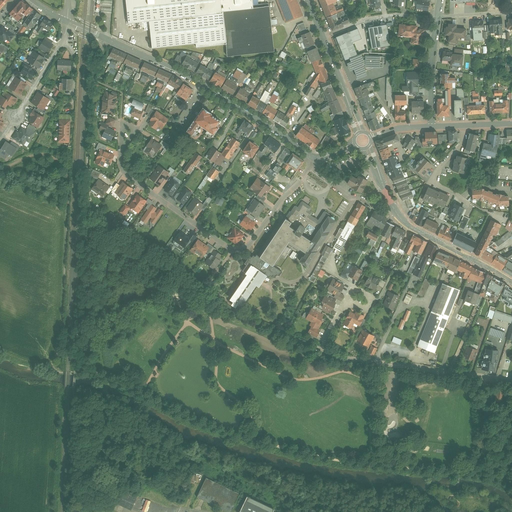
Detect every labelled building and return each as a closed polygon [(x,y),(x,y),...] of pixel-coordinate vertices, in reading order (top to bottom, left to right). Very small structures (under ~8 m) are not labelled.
[(0,10),(8,0),(1,0),(0,2),(0,10)] [(26,3),(22,0),(17,6),(24,12),(27,15),(29,13),(31,14),(33,10),(34,10),(26,3)] [(253,5),(224,8),(222,8),(221,0),(126,0),(129,23),(150,21),(152,48),(196,43),(197,47),(227,44),(227,52),(228,56),(232,56),(232,55),(270,52),(273,52),(274,50),(274,47),(271,25),(271,18),(270,11),(269,6),(269,3),(253,5)] [(303,15),(297,0),(276,0),(286,22),(303,15)] [(421,0),(420,0),(417,0),(416,8),(428,10),(429,2),(421,0)] [(333,3),(322,7),(326,17),(336,13),(334,8),(333,3)] [(17,6),(10,13),(12,15),(9,18),(15,22),(17,19),(19,21),(24,15),(22,14),(24,12),(17,6)] [(41,15),(33,10),(31,14),(29,17),(30,17),(29,18),(28,18),(25,22),(32,27),(41,15)] [(334,14),(327,17),(329,24),(337,21),(334,14)] [(337,21),(329,24),(332,29),(333,30),(344,25),(343,24),(350,21),(346,17),(337,21)] [(54,23),(45,18),(40,25),(41,25),(43,27),(49,31),(54,23)] [(502,19),(490,20),(490,25),(491,32),(496,31),(496,35),(503,35),(502,28),(502,19)] [(476,21),(472,21),(473,30),(474,30),(474,32),(473,32),(474,41),(479,40),(478,30),(484,29),(483,21),(480,21),(479,20),(476,21)] [(304,22),(298,25),(300,31),(307,29),(304,22)] [(458,29),(458,30),(456,29),(456,25),(449,24),(449,27),(447,27),(446,34),(446,35),(446,34),(450,35),(449,37),(448,38),(447,40),(448,41),(449,41),(449,42),(449,44),(457,45),(457,43),(458,42),(457,42),(458,37),(465,38),(465,37),(465,35),(466,30),(466,29),(459,28),(459,29),(458,29)] [(368,28),(372,49),(390,46),(387,25),(368,28)] [(425,30),(415,29),(415,27),(415,26),(414,26),(407,25),(407,26),(407,27),(402,26),(401,31),(400,31),(399,35),(400,36),(401,36),(401,37),(403,37),(403,36),(412,37),(412,43),(421,44),(421,38),(424,38),(425,30)] [(23,26),(17,33),(18,34),(21,36),(26,28),(23,26)] [(9,31),(3,27),(0,31),(0,37),(5,41),(8,37),(11,39),(14,35),(9,31)] [(351,59),(357,56),(352,43),(361,39),(358,29),(336,38),(345,61),(351,59)] [(310,32),(302,35),(307,48),(315,44),(310,32)] [(53,45),(45,40),(40,48),(48,53),(53,45)] [(10,49),(2,43),(0,45),(0,46),(4,49),(3,51),(6,53),(10,49)] [(120,51),(113,48),(110,55),(113,57),(112,59),(113,59),(116,60),(120,51)] [(316,48),(308,51),(312,62),(321,58),(316,48)] [(454,54),(452,54),(453,52),(450,52),(450,50),(445,50),(445,51),(443,51),(443,56),(442,57),(442,58),(442,59),(442,60),(451,61),(451,65),(462,66),(463,55),(454,54)] [(38,53),(34,51),(31,56),(42,63),(44,60),(43,60),(45,58),(44,58),(38,53)] [(127,54),(120,51),(116,60),(118,61),(118,62),(119,62),(120,60),(123,61),(127,54)] [(357,56),(351,59),(352,62),(348,63),(350,68),(352,69),(353,69),(355,69),(358,78),(366,75),(365,71),(376,67),(383,67),(384,57),(369,56),(369,53),(364,53),(357,56)] [(185,59),(178,55),(175,60),(186,67),(188,68),(195,55),(192,54),(191,56),(190,59),(187,57),(185,59)] [(135,58),(128,55),(124,62),(127,63),(126,66),(127,66),(128,66),(130,67),(131,65),(135,58)] [(195,55),(188,68),(191,69),(194,71),(199,64),(196,62),(198,57),(195,55)] [(42,63),(31,56),(28,61),(32,63),(38,67),(39,67),(40,65),(42,63)] [(142,61),(135,58),(130,67),(133,68),(134,69),(135,67),(138,68),(142,61)] [(321,58),(312,62),(313,63),(316,72),(325,69),(321,58)] [(420,60),(414,59),(413,64),(414,64),(414,67),(421,68),(422,61),(420,61),(420,60)] [(72,61),(58,60),(58,70),(71,70),(72,61)] [(203,61),(196,73),(200,75),(202,76),(210,64),(206,62),(206,63),(203,61)] [(151,65),(145,62),(141,69),(148,72),(151,65)] [(210,64),(202,76),(205,78),(209,80),(213,72),(211,71),(213,68),(212,67),(213,65),(210,64)] [(158,68),(151,65),(148,72),(147,74),(150,76),(152,74),(155,75),(158,68)] [(31,70),(25,67),(22,71),(26,74),(25,74),(25,76),(28,77),(29,77),(32,79),(36,73),(31,70)] [(166,72),(159,69),(156,76),(162,79),(166,72)] [(330,80),(325,69),(316,72),(319,78),(321,83),(330,80)] [(173,75),(166,72),(162,79),(169,82),(173,75)] [(312,80),(310,82),(311,83),(309,86),(313,88),(319,78),(316,72),(313,77),(312,80)] [(421,82),(420,72),(411,73),(411,76),(409,76),(409,81),(408,81),(408,82),(409,82),(409,84),(410,84),(410,86),(402,86),(402,91),(410,91),(410,89),(418,89),(418,85),(417,85),(417,82),(421,82)] [(219,75),(216,73),(211,81),(220,87),(225,79),(219,75)] [(450,73),(441,74),(441,77),(440,77),(440,78),(441,80),(441,83),(445,83),(445,89),(451,89),(452,89),(452,86),(452,85),(452,83),(452,82),(450,82),(450,78),(450,73)] [(183,81),(173,75),(169,82),(168,83),(178,89),(183,81)] [(20,80),(16,77),(13,82),(24,89),(27,84),(20,80)] [(72,79),(63,79),(63,83),(63,89),(71,90),(72,79)] [(227,80),(222,88),(225,90),(228,91),(234,81),(231,80),(230,79),(229,81),(227,80)] [(330,80),(321,83),(324,90),(332,87),(330,80)] [(234,81),(228,91),(230,93),(233,95),(238,87),(236,86),(238,84),(236,83),(234,81)] [(363,85),(355,88),(359,99),(368,94),(368,95),(369,94),(367,88),(375,86),(374,81),(363,85)] [(24,89),(13,82),(10,87),(14,90),(21,94),(24,89)] [(183,84),(175,97),(183,102),(185,99),(187,100),(194,90),(188,87),(183,84)] [(260,84),(255,92),(259,94),(264,86),(260,84)] [(50,89),(45,86),(42,91),(47,94),(50,89)] [(313,88),(309,86),(305,94),(309,97),(314,89),(313,88)] [(332,87),(324,90),(325,92),(322,93),(324,98),(327,97),(328,102),(337,98),(332,87)] [(242,89),(241,88),(236,96),(239,98),(241,100),(247,90),(245,89),(243,88),(242,89)] [(319,89),(314,95),(318,98),(323,92),(319,89)] [(247,90),(241,100),(244,101),(247,103),(252,95),(250,94),(251,93),(250,92),(247,90)] [(11,95),(6,92),(3,97),(12,103),(14,104),(17,99),(11,95)] [(45,97),(39,92),(35,97),(46,104),(49,99),(50,99),(45,97)] [(117,96),(106,92),(103,99),(103,109),(104,111),(105,112),(108,112),(108,113),(113,114),(114,110),(113,110),(114,101),(117,96)] [(278,96),(273,94),(272,96),(269,101),(274,104),(278,96)] [(368,94),(359,99),(360,99),(361,102),(360,102),(361,104),(362,104),(363,107),(362,107),(363,108),(372,104),(369,98),(368,95),(368,94)] [(406,95),(395,95),(395,104),(400,104),(400,105),(407,105),(406,95)] [(12,103),(3,97),(2,96),(0,98),(0,103),(1,104),(6,107),(8,104),(11,105),(12,103)] [(260,100),(253,96),(248,104),(256,109),(260,100)] [(46,104),(35,97),(32,102),(39,107),(43,109),(46,104)] [(344,115),(337,99),(330,102),(331,106),(334,114),(331,115),(332,120),(344,115)] [(417,99),(418,101),(412,101),(412,111),(412,113),(419,113),(419,112),(423,111),(423,112),(424,112),(423,99),(417,99)] [(144,104),(134,100),(132,104),(136,105),(135,107),(142,110),(144,104)] [(267,104),(260,100),(256,109),(262,112),(267,104)] [(457,100),(454,100),(455,116),(462,116),(461,100),(457,100)] [(508,100),(504,100),(504,103),(499,103),(499,113),(502,112),(502,113),(505,113),(505,112),(508,112),(508,100)] [(499,103),(494,104),(494,101),(490,101),(490,113),(493,113),(493,114),(496,114),(496,113),(499,113),(499,103)] [(330,102),(326,103),(320,107),(322,112),(330,107),(331,106),(330,102)] [(446,102),(438,102),(438,114),(438,115),(439,115),(439,116),(444,115),(445,116),(447,116),(448,115),(449,115),(449,106),(446,106),(446,102)] [(149,103),(146,111),(149,113),(151,109),(154,106),(149,103)] [(278,111),(268,104),(263,113),(273,119),(278,111)] [(372,104),(363,108),(365,112),(364,112),(365,113),(366,115),(365,115),(366,115),(367,117),(367,118),(368,121),(368,122),(376,114),(375,111),(372,104)] [(476,105),(467,106),(468,114),(477,114),(476,105)] [(485,105),(476,105),(477,114),(485,113),(485,105)] [(376,114),(368,122),(371,130),(374,130),(384,126),(381,119),(380,118),(382,116),(383,117),(385,115),(387,113),(383,106),(381,108),(376,114)] [(135,107),(134,109),(132,112),(133,112),(132,114),(140,118),(143,110),(142,110),(135,107)] [(203,107),(185,134),(190,138),(192,134),(196,136),(199,132),(200,133),(201,131),(200,130),(203,126),(208,130),(206,133),(212,137),(219,127),(217,126),(221,121),(212,115),(212,114),(203,107)] [(149,113),(147,115),(152,119),(156,112),(151,109),(149,113)] [(38,114),(33,111),(31,115),(32,116),(29,121),(38,127),(41,122),(42,122),(43,120),(43,119),(44,117),(38,114)] [(168,119),(157,111),(156,112),(152,119),(153,120),(150,124),(154,127),(157,124),(162,128),(168,119)] [(395,111),(396,119),(399,119),(399,120),(402,120),(402,119),(406,119),(405,111),(400,111),(395,111)] [(290,119),(279,112),(274,120),(285,127),(290,119)] [(71,115),(60,115),(60,120),(60,126),(60,134),(60,142),(69,142),(70,138),(69,138),(70,138),(69,138),(70,123),(70,120),(71,121),(71,115)] [(344,116),(334,120),(340,135),(350,131),(344,116)] [(116,120),(109,117),(106,123),(113,126),(116,120)] [(254,126),(245,120),(239,129),(242,131),(246,133),(248,135),(254,126)] [(37,128),(30,124),(28,127),(35,132),(37,128)] [(315,131),(308,126),(306,130),(312,135),(315,131)] [(22,128),(19,133),(18,133),(17,132),(13,138),(24,144),(28,138),(30,140),(35,132),(28,127),(26,130),(22,128)] [(105,131),(103,136),(112,140),(115,131),(108,128),(107,127),(106,127),(105,131)] [(306,130),(302,127),(296,136),(307,144),(312,148),(312,147),(314,149),(320,140),(312,135),(306,130)] [(437,132),(425,132),(425,138),(422,139),(422,138),(423,144),(437,143),(437,132)] [(478,136),(470,134),(467,143),(468,143),(466,149),(466,150),(471,151),(475,152),(478,140),(479,136),(478,136)] [(482,151),(479,161),(485,162),(487,153),(496,155),(498,147),(498,144),(499,138),(499,136),(491,134),(488,145),(484,143),(482,151)] [(281,144),(270,136),(265,144),(276,152),(281,144)] [(391,136),(376,142),(379,150),(388,147),(387,144),(394,142),(391,136)] [(409,136),(403,145),(410,150),(414,143),(415,140),(409,136)] [(233,138),(222,154),(226,156),(229,159),(231,156),(231,157),(233,154),(233,153),(236,148),(237,148),(239,146),(238,145),(240,143),(233,138)] [(160,144),(152,139),(149,142),(148,143),(147,144),(147,146),(149,147),(149,149),(147,152),(152,156),(155,151),(157,152),(161,146),(162,146),(160,144)] [(170,145),(162,140),(160,144),(162,146),(161,146),(167,150),(170,145)] [(253,143),(250,141),(243,151),(252,157),(259,147),(255,145),(256,144),(255,143),(253,143)] [(10,144),(6,142),(0,151),(0,154),(5,158),(8,152),(13,155),(17,149),(17,148),(10,144)] [(107,146),(99,142),(96,149),(101,151),(101,149),(105,151),(107,146)] [(263,145),(257,154),(261,157),(264,153),(268,148),(263,145)] [(221,153),(213,147),(207,156),(215,162),(216,162),(218,164),(220,165),(226,156),(222,154),(221,153)] [(379,150),(383,159),(392,156),(389,147),(388,147),(379,150)] [(286,148),(279,158),(285,163),(287,160),(286,159),(286,158),(288,159),(289,157),(290,157),(293,152),(286,148)] [(105,151),(101,149),(101,151),(97,158),(98,158),(96,162),(102,165),(104,161),(110,164),(114,155),(105,151)] [(196,152),(190,162),(194,165),(196,166),(203,157),(196,152)] [(304,161),(293,153),(286,163),(290,166),(297,171),(304,161)] [(392,156),(383,159),(385,162),(386,165),(386,167),(388,168),(388,169),(387,170),(388,172),(389,175),(390,178),(392,177),(402,174),(399,166),(401,166),(400,163),(398,164),(395,155),(392,156)] [(460,156),(457,156),(456,159),(455,159),(453,164),(454,164),(453,171),(463,173),(464,170),(466,170),(467,166),(466,165),(468,159),(469,159),(469,158),(466,158),(460,156)] [(423,157),(418,162),(415,160),(411,164),(410,165),(415,169),(423,176),(428,170),(432,165),(423,157)] [(194,165),(190,162),(184,170),(189,173),(194,165)] [(216,162),(204,179),(206,181),(209,176),(214,180),(220,171),(215,168),(218,164),(216,162)] [(286,163),(280,171),(284,174),(290,166),(286,163)] [(415,169),(410,165),(411,164),(409,163),(407,165),(413,171),(415,169)] [(277,164),(273,170),(271,169),(265,177),(270,181),(272,179),(273,180),(275,177),(282,168),(277,164)] [(168,172),(159,166),(153,174),(155,175),(154,177),(154,178),(156,180),(155,181),(160,184),(168,172)] [(101,173),(94,169),(91,176),(98,179),(101,173)] [(402,174),(392,177),(395,183),(405,179),(403,173),(402,174)] [(368,180),(359,175),(357,179),(351,176),(347,183),(353,187),(352,188),(361,193),(368,180)] [(264,183),(258,178),(255,182),(256,183),(254,186),(255,187),(255,188),(254,190),(259,194),(262,196),(265,192),(266,193),(270,187),(264,183)] [(405,179),(395,183),(398,189),(408,185),(406,179),(405,179)] [(109,187),(99,180),(93,188),(99,191),(98,192),(103,196),(109,187)] [(172,180),(169,184),(167,187),(167,188),(165,190),(172,195),(176,189),(180,184),(176,181),(175,182),(172,180)] [(203,180),(198,188),(200,189),(203,186),(204,187),(206,182),(203,180)] [(117,183),(112,189),(117,192),(121,186),(117,183)] [(132,189),(124,183),(122,186),(121,186),(117,192),(121,195),(120,196),(121,198),(121,199),(122,199),(124,199),(125,198),(125,199),(132,189)] [(408,185),(398,189),(400,195),(401,195),(410,191),(408,185)] [(181,193),(177,198),(177,199),(184,203),(186,201),(188,198),(188,197),(191,194),(188,192),(189,190),(185,187),(181,193)] [(439,193),(428,188),(426,192),(427,193),(424,199),(430,202),(430,201),(434,203),(433,204),(434,204),(435,202),(439,193)] [(496,194),(492,193),(493,192),(488,190),(488,191),(484,190),(484,189),(481,188),(481,189),(476,189),(476,188),(472,189),(473,199),(476,198),(476,199),(479,199),(479,200),(482,200),(485,201),(485,200),(489,201),(488,202),(493,204),(493,203),(497,205),(497,206),(500,206),(500,205),(505,205),(505,206),(509,205),(508,196),(505,196),(505,195),(502,195),(502,194),(499,194),(496,193),(496,194)] [(410,191),(401,195),(403,201),(414,197),(411,191),(410,191)] [(449,196),(440,192),(439,192),(439,193),(435,202),(445,206),(449,196)] [(138,195),(136,197),(133,201),(130,206),(134,209),(135,207),(140,211),(141,209),(142,209),(143,207),(143,206),(147,201),(138,195)] [(224,199),(218,196),(215,203),(222,206),(224,199)] [(259,202),(254,198),(251,203),(262,211),(265,206),(259,202)] [(199,203),(194,200),(188,208),(197,215),(201,208),(204,205),(203,204),(200,202),(199,203)] [(206,201),(203,204),(204,205),(201,208),(204,210),(209,203),(206,201)] [(302,202),(298,207),(296,206),(295,206),(291,212),(290,211),(286,218),(285,217),(260,255),(265,258),(264,259),(274,266),(284,251),(288,254),(292,248),(291,248),(292,248),(288,246),(289,244),(292,247),(304,254),(304,255),(303,255),(300,260),(307,265),(317,251),(315,250),(319,244),(320,245),(336,221),(334,220),(335,219),(335,218),(334,218),(334,217),(326,211),(325,211),(324,211),(324,212),(318,221),(317,221),(317,220),(317,219),(316,219),(315,218),(314,218),(313,218),(313,217),(313,216),(311,215),(312,213),(312,212),(310,210),(311,209),(311,208),(311,207),(303,202),(303,201),(302,202)] [(262,211),(251,203),(247,208),(252,211),(258,216),(262,211)] [(366,207),(358,203),(351,215),(359,219),(366,207)] [(126,204),(120,211),(125,214),(130,207),(126,204)] [(157,213),(155,211),(157,208),(152,204),(150,208),(148,209),(141,219),(146,223),(151,217),(153,218),(151,221),(151,222),(151,223),(151,225),(151,226),(151,227),(152,227),(163,211),(160,208),(157,213)] [(464,208),(455,204),(450,216),(458,220),(464,208)] [(429,212),(423,210),(416,223),(422,226),(428,214),(429,212)] [(388,220),(374,212),(369,221),(374,224),(382,229),(387,222),(388,220)] [(250,214),(249,213),(246,217),(253,221),(255,218),(250,214)] [(359,219),(351,215),(348,221),(350,222),(345,231),(343,229),(342,232),(338,238),(333,249),(338,251),(346,237),(348,238),(359,219)] [(464,216),(458,227),(464,230),(470,219),(464,216)] [(246,217),(245,217),(244,217),(243,220),(243,221),(244,222),(242,225),(250,230),(255,223),(253,221),(246,217)] [(439,224),(427,219),(423,227),(435,232),(439,224)] [(491,220),(475,254),(481,257),(481,256),(485,250),(488,245),(493,234),(496,236),(501,224),(491,220)] [(394,226),(387,222),(380,234),(388,238),(394,226)] [(406,231),(396,226),(392,235),(398,237),(402,239),(406,231)] [(450,228),(445,226),(445,228),(442,227),(438,236),(451,242),(457,230),(453,228),(451,231),(449,230),(450,228)] [(235,228),(231,233),(232,235),(230,237),(231,239),(237,244),(243,235),(239,232),(235,228)] [(379,235),(369,230),(366,236),(371,239),(376,241),(379,235)] [(510,231),(502,237),(505,242),(511,236),(511,230),(510,231)] [(197,235),(193,231),(188,237),(190,238),(190,239),(193,241),(197,235)] [(188,237),(181,232),(175,240),(181,244),(184,246),(190,239),(190,238),(188,237)] [(413,235),(407,232),(404,238),(404,239),(408,241),(410,241),(413,235)] [(476,242),(457,233),(452,242),(462,247),(466,249),(472,252),(476,242)] [(398,237),(392,250),(396,252),(402,239),(398,237)] [(428,242),(420,238),(414,250),(419,253),(417,257),(420,258),(422,254),(428,242)] [(371,239),(367,247),(367,246),(365,249),(370,252),(376,241),(371,239)] [(207,246),(198,240),(191,250),(195,253),(196,250),(203,255),(202,256),(203,257),(206,251),(209,247),(207,246)] [(403,256),(406,257),(409,252),(409,253),(411,249),(413,245),(412,244),(412,243),(410,241),(405,250),(403,256)] [(383,249),(380,254),(382,255),(388,245),(385,243),(383,247),(383,249)] [(439,247),(430,243),(425,255),(424,255),(425,255),(424,257),(419,267),(424,269),(428,259),(429,257),(432,258),(434,259),(438,250),(439,247)] [(328,258),(333,249),(327,245),(321,255),(328,258)] [(489,247),(485,250),(481,256),(491,263),(497,254),(498,253),(489,247)] [(212,254),(206,263),(215,269),(221,260),(219,259),(222,255),(216,251),(215,250),(212,254)] [(450,256),(438,250),(434,259),(435,259),(433,262),(446,267),(450,256)] [(265,258),(260,255),(259,256),(257,254),(255,256),(253,255),(252,257),(250,255),(245,263),(247,264),(243,270),(247,273),(252,266),(253,267),(254,267),(263,273),(259,279),(262,281),(266,275),(269,278),(271,276),(273,277),(274,275),(276,276),(278,274),(280,276),(283,272),(274,266),(264,259),(265,258)] [(497,254),(491,263),(502,269),(507,261),(507,260),(504,258),(497,254)] [(415,256),(411,266),(415,268),(416,267),(420,258),(417,257),(415,256)] [(454,257),(447,272),(454,275),(457,269),(460,260),(454,257)] [(511,260),(510,259),(508,261),(503,270),(511,275),(511,260)] [(320,260),(315,270),(320,272),(325,262),(320,260)] [(364,260),(360,269),(365,272),(370,263),(364,260)] [(473,266),(460,260),(457,269),(464,273),(462,277),(467,279),(473,266)] [(263,273),(254,267),(253,267),(252,266),(247,273),(249,274),(231,299),(235,301),(233,304),(236,306),(238,303),(241,306),(257,283),(257,284),(259,286),(262,281),(259,279),(263,273)] [(361,270),(354,266),(352,269),(351,269),(350,271),(350,273),(352,274),(351,276),(357,280),(360,275),(359,275),(361,270)] [(419,268),(416,267),(415,268),(413,273),(420,277),(424,269),(419,267),(419,268)] [(487,273),(473,267),(469,277),(468,277),(467,281),(470,282),(472,279),(478,281),(482,283),(484,283),(487,273)] [(350,271),(345,269),(341,275),(347,279),(349,276),(348,275),(350,271)] [(493,276),(487,273),(484,283),(482,288),(477,301),(480,302),(482,296),(484,297),(487,290),(490,282),(493,276)] [(375,277),(370,274),(365,284),(375,290),(378,285),(380,282),(379,281),(374,278),(375,277)] [(505,284),(501,282),(500,282),(497,281),(497,280),(497,279),(495,278),(494,278),(493,277),(493,276),(490,282),(487,290),(490,292),(491,291),(493,292),(490,297),(490,298),(494,301),(496,301),(500,293),(500,292),(501,291),(505,286),(505,284)] [(344,285),(333,279),(331,282),(329,283),(327,285),(328,287),(329,288),(330,291),(336,294),(339,296),(340,293),(344,285)] [(382,283),(380,282),(378,285),(383,288),(387,282),(383,280),(382,283)] [(425,280),(418,294),(424,297),(431,283),(425,280)] [(478,281),(474,292),(468,290),(465,300),(476,304),(477,301),(482,288),(480,288),(482,283),(478,281)] [(460,290),(443,283),(418,346),(435,353),(460,290)] [(509,286),(505,284),(505,286),(502,294),(505,296),(504,299),(509,302),(508,304),(511,306),(511,292),(511,293),(511,292),(511,290),(508,288),(509,286)] [(334,297),(330,294),(328,298),(331,300),(335,302),(337,299),(334,297)] [(392,297),(387,295),(389,295),(388,298),(387,298),(384,304),(393,309),(399,296),(393,294),(392,297)] [(412,297),(407,295),(403,303),(408,305),(412,297)] [(327,298),(324,298),(324,303),(325,303),(323,307),(324,307),(323,310),(328,313),(329,310),(331,311),(332,308),(332,307),(332,306),(334,307),(336,303),(335,302),(331,300),(328,298),(327,298)] [(477,317),(481,307),(476,305),(472,315),(477,317)] [(317,311),(312,308),(310,312),(308,312),(308,314),(308,315),(311,317),(309,319),(316,323),(314,327),(318,329),(323,321),(321,320),(324,315),(321,313),(323,310),(318,308),(317,311)] [(410,312),(407,311),(404,321),(402,320),(399,329),(402,330),(405,322),(406,323),(410,312)] [(511,323),(511,316),(496,311),(495,313),(494,317),(511,323)] [(351,312),(348,316),(347,318),(344,324),(351,328),(354,322),(359,325),(360,325),(364,318),(365,316),(357,312),(355,314),(351,312)] [(320,331),(311,326),(307,332),(317,338),(320,331)] [(505,332),(497,329),(496,331),(494,336),(503,339),(505,332)] [(374,336),(364,330),(358,340),(369,346),(374,336)] [(377,348),(372,346),(369,352),(374,355),(377,348)] [(470,347),(468,346),(465,355),(467,356),(466,358),(471,360),(472,358),(474,359),(478,350),(477,350),(470,347)] [(499,351),(487,349),(487,351),(486,351),(485,360),(484,359),(482,369),(495,370),(496,362),(497,362),(499,351)] [(504,389),(498,388),(496,401),(503,402),(504,389)] [(240,494),(207,478),(207,477),(197,497),(198,497),(230,511),(231,511),(240,493),(240,494)] [(138,494),(120,485),(113,501),(131,509),(138,494)] [(273,511),(275,509),(247,496),(239,511),(273,511)]
